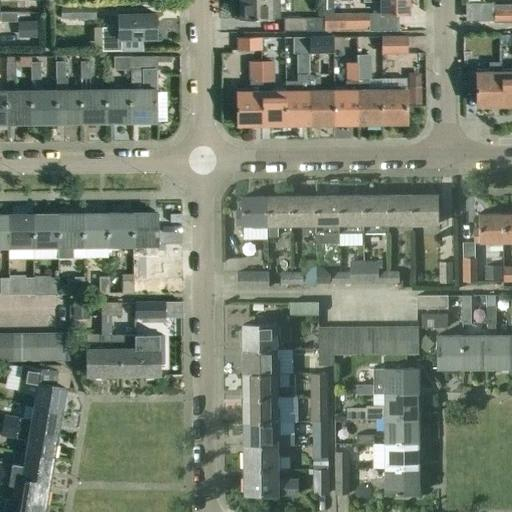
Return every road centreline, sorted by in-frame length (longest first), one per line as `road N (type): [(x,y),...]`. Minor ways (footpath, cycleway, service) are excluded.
road 1 (residential): [(205,511),(202,160)]
road 2 (residential): [(202,160),(444,158)]
road 3 (residential): [(0,163),(202,160)]
road 4 (residential): [(202,160),(199,0)]
road 5 (residential): [(444,158),(443,0)]
